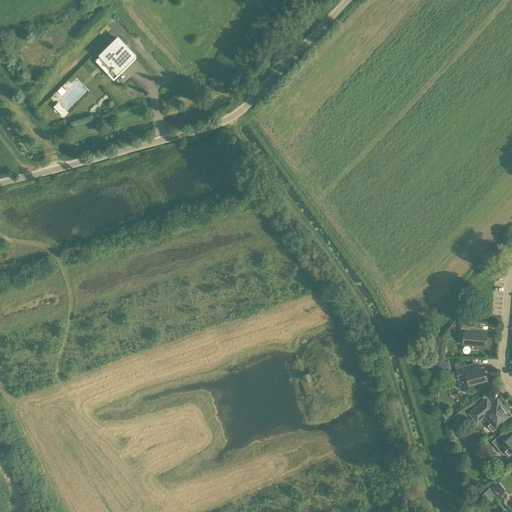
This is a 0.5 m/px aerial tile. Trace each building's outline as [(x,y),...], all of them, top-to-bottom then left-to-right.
[(113,78),(125,67),(136,56),(118,38),(95,60),(107,72),(113,78)] [(63,117),(68,112),(64,108),(59,113),(63,117)] [(479,331),(480,325),(461,323),(460,330),(464,330),(462,344),(469,344),(469,346),(470,347),(476,348),(478,347),(478,345),(485,346),(486,332),(479,331)] [(479,368),(477,362),(455,368),(458,379),(466,377),(468,384),(486,379),(483,366),(479,368)] [(302,376),(309,393),(315,390),(308,373),(302,376)] [(511,417),(511,416),(503,406),(502,408),(495,399),(491,403),(487,398),(469,412),(477,421),(484,415),(491,423),(487,425),(492,431),(505,420),(506,422),(511,417)] [(511,435),(508,437),(503,431),(491,441),(503,454),(505,454),(506,453),(511,460),(511,435)] [(482,494),(488,502),(496,496),(490,488),(482,494)]
